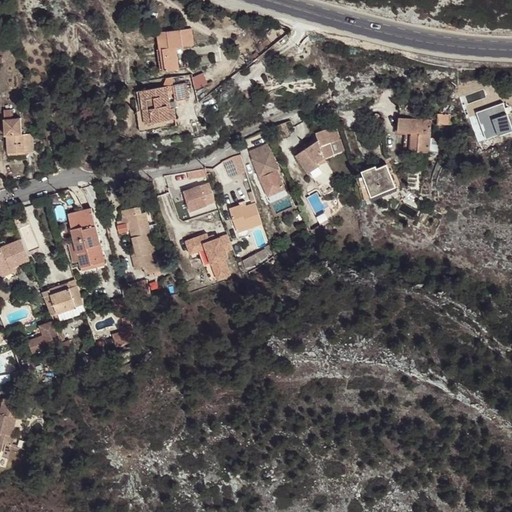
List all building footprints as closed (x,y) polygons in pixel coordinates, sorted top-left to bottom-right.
[(193,44),(191,28),(158,32),(160,49),(163,48),(165,70),(179,68),(176,46),(193,44)] [(194,86),(207,83),(204,73),(192,76),(194,86)] [(173,85),(174,90),(176,100),(189,97),(187,82),(173,85)] [(167,86),(137,91),(140,111),(144,110),(146,122),(177,117),(175,107),(171,108),(168,91),(167,86)] [(495,117),(502,114),(498,107),(491,111),(495,117)] [(478,118),(490,140),(503,133),(500,127),(509,122),(504,112),(502,114),(495,117),(491,111),(478,118)] [(451,114),(438,114),(438,124),(450,125),(451,114)] [(403,151),(406,151),(407,132),(398,131),(399,117),(396,117),(395,134),(404,135),(403,151)] [(430,138),(431,120),(399,117),(398,131),(407,132),(406,151),(429,153),(430,138)] [(26,151),(34,151),(33,134),(22,135),(21,118),(12,118),(5,119),(6,136),(7,135),(8,145),(5,145),(5,151),(8,151),(8,152),(26,151)] [(274,126),(279,139),(291,134),(287,122),(274,126)] [(511,127),(509,122),(500,127),(503,133),(511,127)] [(319,165),(316,161),(324,157),(334,153),(330,142),(340,139),(336,127),(316,133),(318,139),(297,155),(309,172),(319,165)] [(438,139),(430,138),(429,153),(428,159),(436,155),(437,154),(438,139)] [(330,142),(334,153),(344,150),(340,139),(330,142)] [(267,143),(249,151),(253,159),(261,177),(279,170),(267,143)] [(245,166),(241,154),(224,161),(229,174),(245,166)] [(368,198),(399,187),(388,165),(378,168),(377,166),(363,170),(365,175),(360,177),(368,198)] [(205,168),(187,172),(188,180),(208,176),(205,168)] [(200,185),(184,191),(191,211),(208,205),(200,185)] [(249,227),(262,223),(256,203),(247,206),(241,208),(241,205),(230,208),(237,229),(248,225),(249,227)] [(140,206),(122,210),(123,218),(128,216),(134,245),(136,250),(132,251),(135,268),(146,266),(148,274),(160,271),(158,263),(154,264),(150,265),(148,253),(152,252),(155,251),(146,213),(142,214),(140,206)] [(68,213),(75,240),(98,234),(92,207),(77,211),(69,213),(68,213)] [(82,271),(97,267),(96,263),(104,262),(98,234),(75,240),(82,271)] [(226,251),(233,249),(228,235),(216,239),(210,241),(209,238),(208,234),(190,240),(194,252),(206,248),(214,271),(219,270),(221,278),(229,275),(224,260),(228,258),(226,251)] [(30,260),(21,239),(4,245),(0,247),(0,271),(15,266),(30,260)] [(248,269),(270,257),(266,249),(243,261),(248,269)] [(17,270),(15,266),(0,271),(0,273),(1,277),(17,270)] [(134,299),(151,296),(147,279),(130,283),(134,299)] [(83,304),(76,280),(75,280),(60,286),(62,291),(52,294),(50,289),(42,292),(52,315),(58,313),(83,304)] [(62,291),(60,286),(50,289),(52,294),(62,291)] [(114,312),(126,309),(124,298),(112,301),(114,312)] [(85,311),(83,304),(58,313),(61,320),(85,311)] [(135,341),(129,317),(122,319),(124,326),(119,327),(120,332),(112,334),(115,346),(135,341)] [(27,340),(33,354),(62,341),(52,319),(39,325),(43,333),(27,340)] [(70,339),(62,342),(63,344),(66,350),(73,347),(70,339)] [(11,385),(29,386),(22,370),(12,373),(11,385)] [(0,412),(5,414),(9,399),(4,397),(0,411),(0,412)] [(0,442),(2,443),(12,446),(15,436),(12,435),(17,418),(19,419),(24,403),(9,399),(5,414),(0,412),(0,442)]
